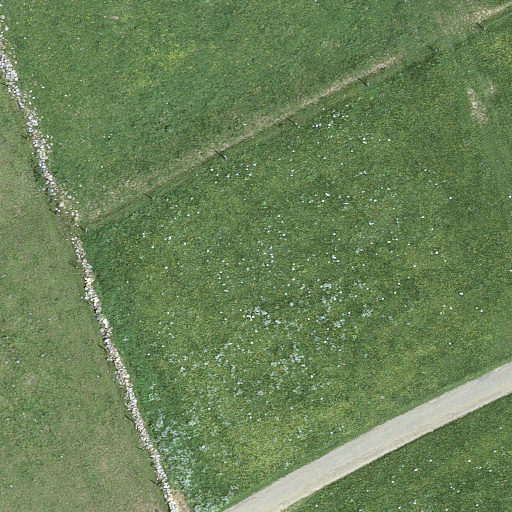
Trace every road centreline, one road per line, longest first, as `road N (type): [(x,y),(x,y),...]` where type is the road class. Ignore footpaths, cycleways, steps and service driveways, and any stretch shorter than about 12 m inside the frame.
road 1 (track): [(378,448),(418,338),(460,167),(466,116),(442,0)]
road 2 (unclassified): [(511,384),(263,511)]
